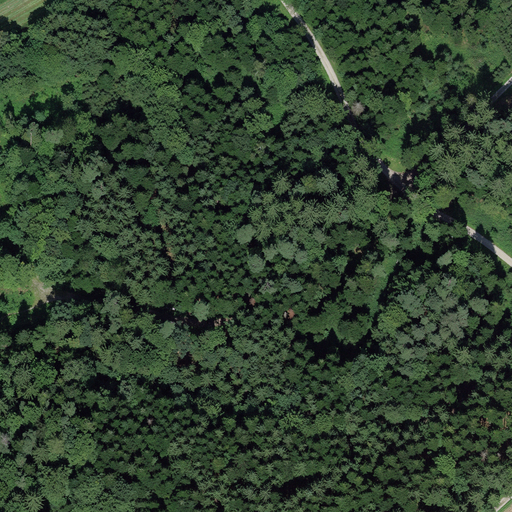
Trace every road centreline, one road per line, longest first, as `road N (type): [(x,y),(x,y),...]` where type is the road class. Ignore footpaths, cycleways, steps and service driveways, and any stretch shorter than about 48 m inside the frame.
road 1 (track): [(415,189),(279,308),(252,322),(218,324),(68,295),(38,305)]
road 2 (track): [(292,0),(415,189)]
road 3 (track): [(415,189),(511,81)]
road 4 (track): [(511,262),(415,189)]
